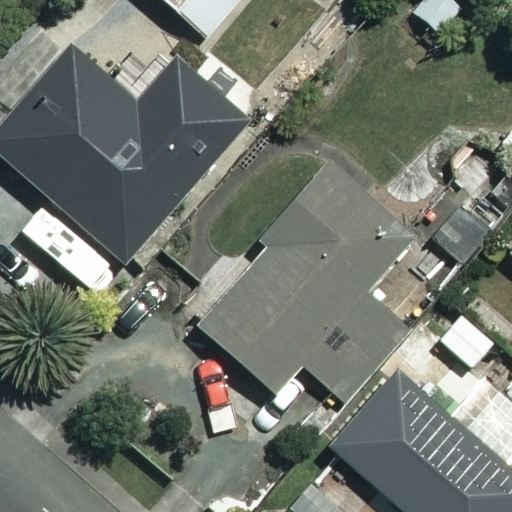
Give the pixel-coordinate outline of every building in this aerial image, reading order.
[(238,0),(159,0),(208,38),(238,0)] [(204,164),(85,61),(41,111),(22,96),(0,121),(0,158),(119,262),(204,164)] [(339,400),(404,327),(363,291),(410,237),(321,160),(260,231),(270,239),(195,326),(272,393),(297,363),(339,400)] [(426,238),(456,264),(506,207),(480,184),(461,205),(442,189),(417,217),(432,231),(426,238)] [(511,237),(503,248),(511,256),(511,383),(502,394),(511,402),(511,237)] [(511,511),(511,474),(406,383),(446,336),(417,311),(404,327),(339,400),(348,407),(320,440),(344,460),(314,494),(334,511),(353,511),(373,489),(400,511),(511,511)]
